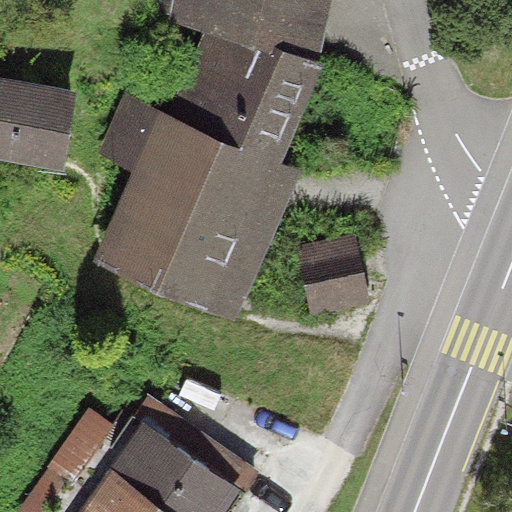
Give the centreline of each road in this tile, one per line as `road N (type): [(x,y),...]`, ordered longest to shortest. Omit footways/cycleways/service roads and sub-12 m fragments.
road 1 (secondary): [(417,511),(508,270)]
road 2 (residential): [(407,0),(446,108),(484,167),(511,178)]
